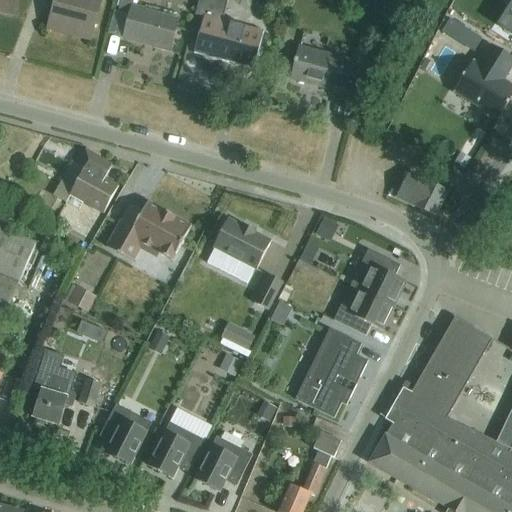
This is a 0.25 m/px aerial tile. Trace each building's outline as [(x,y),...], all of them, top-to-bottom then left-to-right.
[(0,0),(0,14),(15,19),(20,0),(0,0)] [(57,0),(49,32),(92,43),(103,0),(57,0)] [(180,22),(145,12),(133,9),(135,0),(122,0),(118,17),(130,20),(124,41),(171,54),(180,22)] [(196,56),(254,72),(263,37),(223,25),(228,5),(210,0),(201,0),(197,19),(205,21),(196,56)] [(511,1),(497,27),(511,36),(511,1)] [(473,63),(454,93),(499,121),(511,99),(511,87),(501,81),(505,74),(507,75),(511,68),(511,59),(492,47),(479,67),(473,63)] [(361,80),(368,55),(358,53),(354,65),(301,52),(293,83),(346,97),(351,78),(361,80)] [(119,188),(97,176),(105,163),(86,152),(78,166),(85,170),(71,196),(67,203),(80,211),(84,204),(105,215),(119,188)] [(398,199),(435,218),(448,193),(410,174),(398,199)] [(130,206),(107,249),(133,263),(142,246),(172,263),(181,247),(182,248),(184,244),(183,244),(192,228),(148,204),(143,213),(130,206)] [(336,241),(344,223),(329,216),(321,235),(336,241)] [(242,227),(228,220),(213,250),(256,272),(272,242),(256,234),(256,233),(243,226),(242,227)] [(0,381),(3,375),(0,374),(0,329),(20,283),(21,283),(36,248),(0,232),(0,381)] [(351,287),(395,308),(407,283),(395,278),(400,267),(368,251),(351,287)] [(283,284),(269,276),(254,305),(268,312),(283,284)] [(80,284),(70,303),(92,314),(101,295),(80,284)] [(334,322),(366,338),(371,327),(383,333),(395,308),(351,287),(334,322)] [(292,309),(280,303),(271,321),(283,327),(292,309)] [(412,394),(403,390),(385,421),(393,426),(370,465),(451,511),(511,511),(511,352),(510,353),(511,354),(511,411),(500,437),(511,442),(511,455),(509,455),(511,451),(447,420),(492,342),(495,344),(495,343),(473,330),(474,329),(453,317),(445,333),(446,334),(412,394)] [(224,340),(251,352),(259,334),(231,322),(224,340)] [(330,331),(295,402),(334,421),(342,405),(346,407),(353,394),(360,379),(368,363),(356,357),(362,346),(330,331)] [(40,371),(34,390),(42,392),(34,420),(60,427),(66,406),(71,408),(75,393),(70,392),(76,373),(60,369),(63,356),(46,351),(40,371)] [(239,377),(246,359),(228,352),(221,370),(239,377)] [(80,404),(94,409),(101,386),(87,382),(80,404)] [(111,444),(105,455),(130,468),(152,425),(116,406),(100,438),(111,444)] [(180,407),(173,422),(212,438),(218,423),(180,407)] [(170,424),(148,467),(173,480),(179,469),(189,474),(206,442),(170,424)] [(314,498),(331,458),(335,459),(342,443),(323,435),(316,451),(318,452),(301,492),(290,487),(279,511),(303,511),(310,497),(314,498)] [(253,457),(217,438),(195,481),(220,494),(226,483),(236,488),(253,457)]
